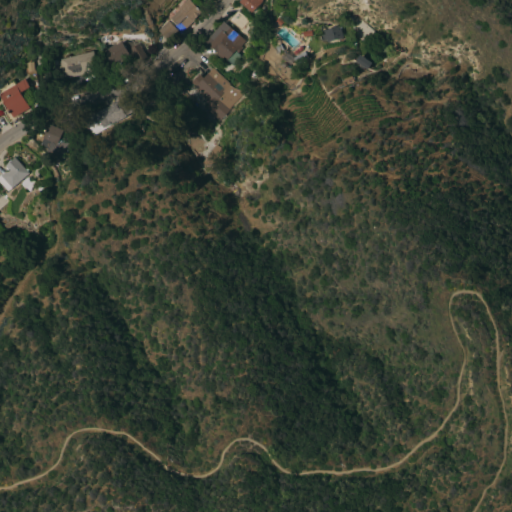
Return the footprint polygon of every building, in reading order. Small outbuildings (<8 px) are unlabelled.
[(178,10),(177,9),(185,0),(188,0),(200,12),(168,43),(156,31),(178,10)] [(250,13),(238,2),(240,0),(259,0),(259,3),(250,13)] [(225,24),(234,14),(243,22),(234,32),(243,41),(239,46),(240,48),(236,53),(240,56),(231,66),(225,60),(223,62),(215,55),(216,53),(204,42),(222,21),(225,24)] [(342,37),(326,42),(326,39),(321,41),(318,34),(323,32),(322,30),(331,27),(331,26),(333,25),(334,27),(338,25),(342,37)] [(121,44),(125,42),(135,44),(144,56),(119,75),(111,64),(110,64),(102,52),(113,44),(114,46),(119,42),(121,44)] [(90,51),(94,68),(90,69),(91,72),(62,79),(58,62),(58,59),(90,51)] [(370,63),(366,69),(364,68),(362,70),(354,64),(356,62),(354,61),(359,54),(370,63)] [(203,107),(208,102),(192,87),(194,85),(188,80),(195,73),(201,79),(211,68),(228,83),(227,84),(232,88),(242,92),(227,109),(228,109),(218,121),(203,107)] [(0,92),(23,79),(28,87),(18,93),(27,108),(12,117),(0,98),(0,92)] [(81,121),(111,102),(111,103),(125,95),(134,110),(91,135),(87,128),(85,129),(81,121)] [(47,124),(61,130),(60,134),(70,138),(69,140),(76,142),(73,149),(66,146),(62,158),(44,151),(45,148),(39,143),(42,138),(47,124)] [(28,173),(11,188),(7,191),(0,183),(0,177),(7,170),(4,166),(14,157),(28,173)]
